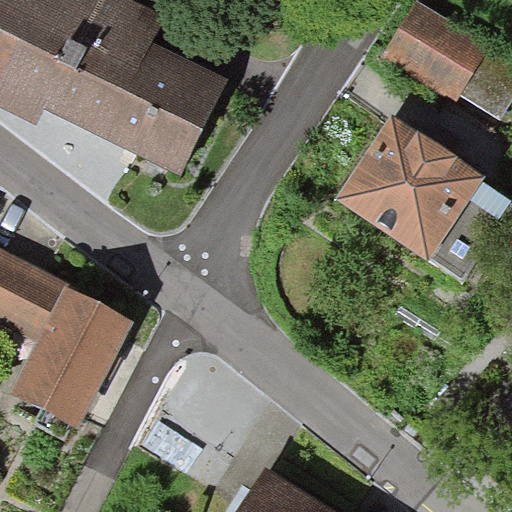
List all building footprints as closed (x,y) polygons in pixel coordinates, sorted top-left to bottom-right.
[(0,0),(0,84),(200,177),(245,80),(174,47),(187,17),(149,0),(0,0)] [(423,0),(421,0),(393,45),(468,91),(496,45),(423,0)] [(511,120),(511,41),(507,39),(471,95),(511,120)] [(511,198),(511,181),(402,109),(348,191),(466,268),(511,198)] [(68,287),(0,252),(0,325),(38,346),(66,294),(68,287)] [(135,329),(66,294),(38,346),(10,400),(82,437),(135,329)] [(352,511),(276,468),(250,511),(352,511)]
